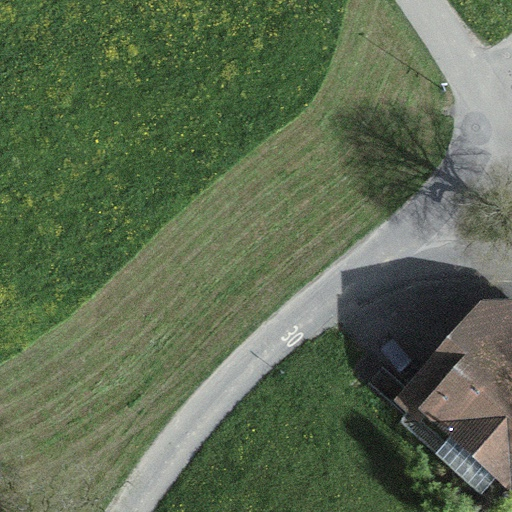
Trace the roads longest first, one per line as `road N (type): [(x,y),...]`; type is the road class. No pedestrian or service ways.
road 1 (unclassified): [(128,511),(240,373),(398,243),(494,139)]
road 2 (unclassified): [(494,139),(414,0)]
